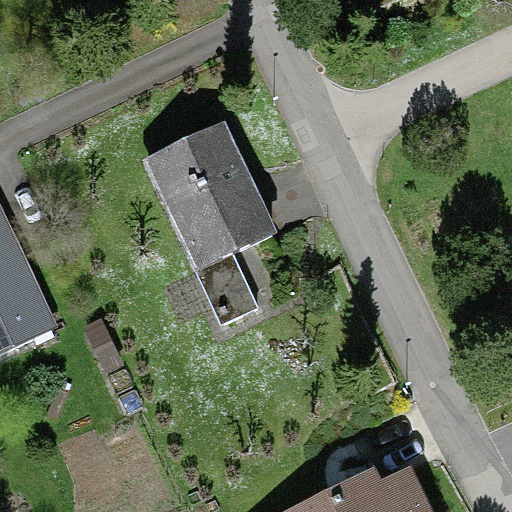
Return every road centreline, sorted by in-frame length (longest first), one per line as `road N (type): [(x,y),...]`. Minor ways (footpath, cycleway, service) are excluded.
road 1 (residential): [(511,501),(338,130)]
road 2 (residential): [(338,130),(511,53)]
road 3 (residential): [(338,130),(277,0)]
